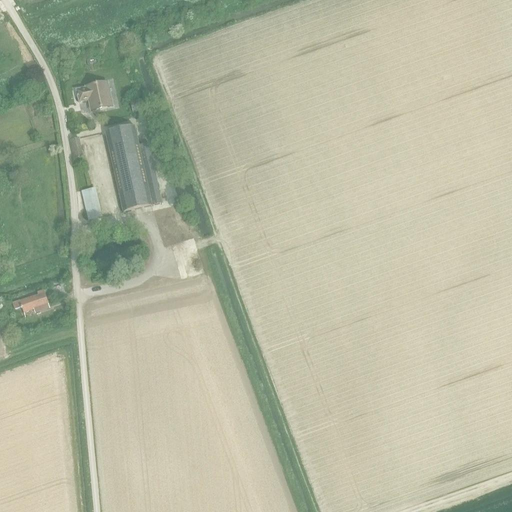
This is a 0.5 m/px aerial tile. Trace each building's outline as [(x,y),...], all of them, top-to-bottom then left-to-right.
[(92,111),(102,109),(112,107),(106,84),(76,90),(79,104),(90,101),(92,111)] [(152,206),(162,204),(148,144),(139,146),(135,127),(106,133),(123,214),(152,207),(152,206)] [(70,141),(74,159),(83,157),(79,139),(70,141)] [(82,192),(88,221),(98,219),(92,189),(82,192)] [(22,307),(24,313),(48,305),(44,294),(13,304),(15,310),(22,307)]
